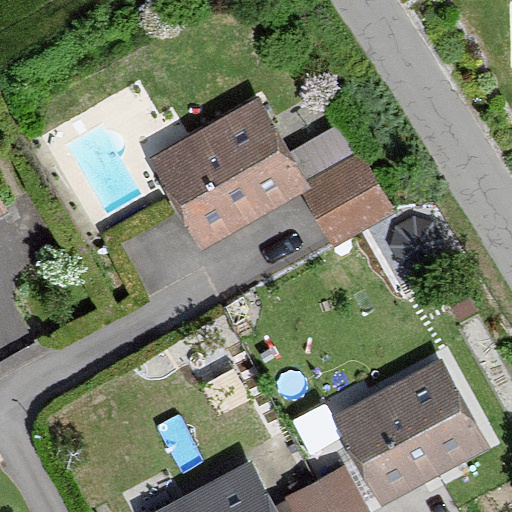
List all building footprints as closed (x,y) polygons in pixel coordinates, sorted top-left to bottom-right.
[(253,83),(143,142),(196,241),(302,180),(253,83)] [(359,150),(302,180),(330,233),(387,203),(359,150)] [(0,184),(0,212),(12,205),(0,184)] [(338,460),(281,489),(292,511),(370,511),(373,511),(366,495),(476,439),(435,360),(318,420),(338,460)] [(269,511),(241,457),(134,511),(269,511)]
